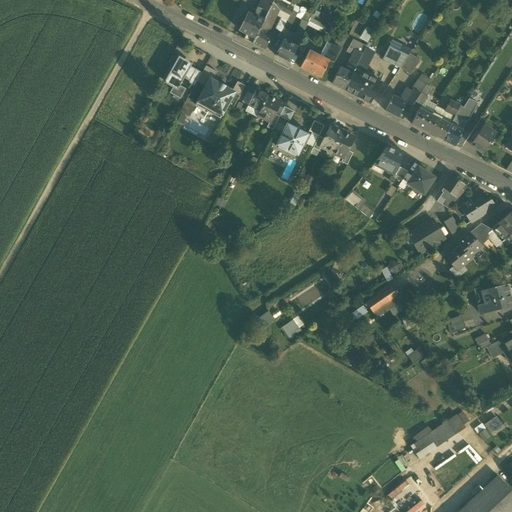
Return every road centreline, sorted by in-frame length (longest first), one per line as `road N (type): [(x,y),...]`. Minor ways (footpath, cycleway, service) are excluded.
road 1 (tertiary): [(141,0),(511,187)]
road 2 (track): [(0,272),(153,7)]
